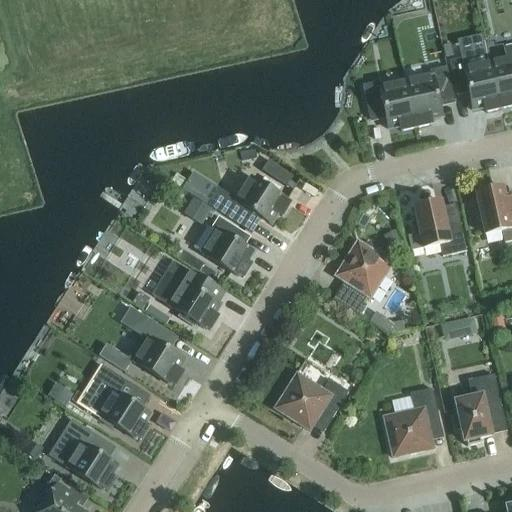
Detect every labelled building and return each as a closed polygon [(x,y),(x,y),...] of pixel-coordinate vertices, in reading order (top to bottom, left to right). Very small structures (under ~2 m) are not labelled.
[(500,110),(511,107),(511,47),(503,50),(506,62),(490,65),(500,110)] [(500,110),(490,65),(473,69),(471,57),(449,62),(455,91),(467,89),(472,112),(484,109),(485,113),(500,110)] [(405,84),(415,129),(430,126),(429,122),(441,119),(437,103),(453,99),(446,68),(429,72),(430,78),(405,84)] [(415,129),(405,84),(380,90),(379,83),(362,87),(369,118),(384,115),(388,131),(400,128),(401,132),(415,129)] [(277,215),(281,218),(289,206),(285,203),(286,202),(250,180),(236,202),(218,190),(208,207),(247,232),(257,217),(271,226),(277,215)] [(477,194),(475,195),(478,208),(473,209),(476,223),(481,222),(484,236),(501,232),(504,243),(511,241),(511,210),(507,212),(502,189),(491,191),(490,187),(476,190),(477,194)] [(411,223),(414,235),(407,236),(410,252),(439,246),(442,257),(466,252),(459,223),(446,226),(440,203),(413,209),(416,222),(411,223)] [(239,276),(242,279),(250,267),(246,265),(253,254),(239,245),(245,235),(218,218),(211,229),(217,233),(202,255),(238,278),(239,276)] [(398,239),(386,245),(391,253),(402,247),(398,239)] [(358,318),(365,306),(362,304),(366,298),(370,300),(392,265),(357,242),(334,278),(348,286),(337,304),(358,318)] [(206,284),(172,262),(151,296),(179,314),(177,318),(191,327),(194,323),(204,330),(205,329),(209,331),(216,319),(213,317),(219,307),(199,294),(206,284)] [(144,311),(165,325),(169,319),(148,305),(144,311)] [(174,387),(181,375),(178,373),(184,362),(164,350),(173,336),(129,309),(120,323),(142,337),(128,360),(169,386),(170,385),(174,387)] [(369,323),(377,328),(383,318),(375,312),(375,313),(369,323)] [(140,441),(147,429),(143,427),(150,416),(140,410),(145,402),(146,402),(149,397),(102,367),(93,381),(104,388),(90,411),(100,418),(98,421),(112,429),(114,426),(135,440),(136,438),(140,441)] [(296,375),(274,410),(309,433),(322,412),(332,419),(348,393),(329,381),(322,392),(296,375)] [(461,430),(464,443),(466,443),(467,447),(481,444),(480,440),(491,437),(486,414),(501,410),(493,376),(467,382),(471,399),(454,403),(457,416),(453,417),(456,431),(461,430)] [(55,387),(48,397),(64,408),(71,397),(55,387)] [(383,419),(392,459),(433,450),(428,427),(439,424),(432,390),(410,395),(414,412),(383,419)] [(103,490),(107,493),(114,481),(111,478),(117,468),(103,459),(111,446),(77,425),(54,461),(102,492),(103,490)] [(80,511),(73,507),(81,494),(54,477),(45,491),(51,495),(40,511),(80,511)]
